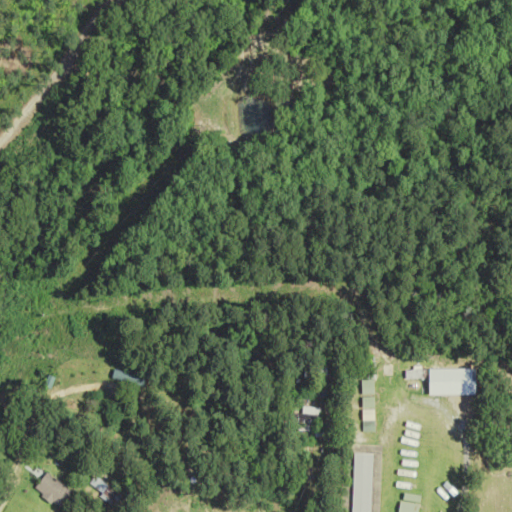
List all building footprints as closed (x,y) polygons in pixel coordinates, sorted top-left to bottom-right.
[(328,364),(306,364),(306,378),(328,378),(328,364)] [(403,367),(403,379),(423,379),(423,367),(403,367)] [(74,389),(45,373),(40,381),(69,397),(74,389)] [(359,395),(373,395),(373,380),(359,380),(359,395)] [(373,407),(373,397),(360,397),(360,407),(373,407)] [(288,424),(319,424),(320,407),(301,407),(301,414),(288,414),(288,424)] [(373,421),(373,410),(362,410),(362,421),(373,421)] [(368,511),(369,454),(351,454),(350,511),(368,511)] [(71,493),(46,472),(32,489),(57,510),(71,493)] [(114,510),(123,498),(95,477),(86,488),(114,510)] [(415,511),(417,495),(399,493),(396,511),(415,511)]
